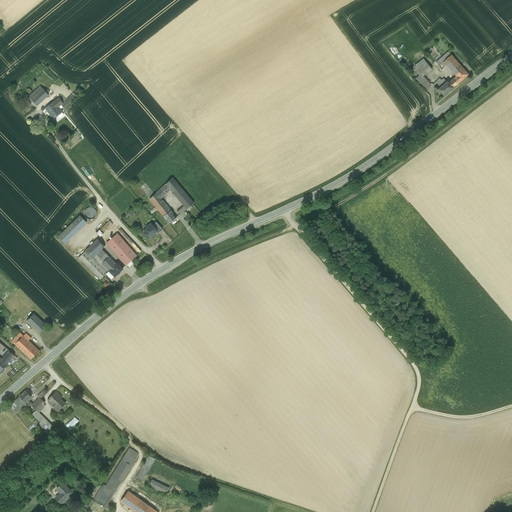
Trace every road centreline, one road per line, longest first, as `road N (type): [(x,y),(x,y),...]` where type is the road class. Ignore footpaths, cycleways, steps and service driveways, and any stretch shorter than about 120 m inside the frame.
road 1 (track): [(139,283),(153,292),(339,204),(511,78)]
road 2 (unclassified): [(281,211),(419,379),(372,511)]
road 3 (secondary): [(0,400),(139,283),(281,211)]
road 4 (secondary): [(281,211),(373,161),(511,54)]
road 5 (track): [(116,511),(140,454),(119,426),(60,381)]
